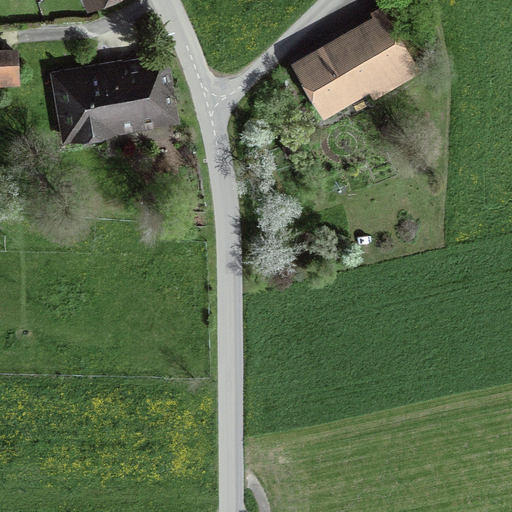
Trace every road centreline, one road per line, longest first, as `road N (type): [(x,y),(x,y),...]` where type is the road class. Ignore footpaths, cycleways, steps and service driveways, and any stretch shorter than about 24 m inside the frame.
road 1 (unclassified): [(224,511),(230,276),(224,182),(208,105)]
road 2 (residential): [(208,105),(331,0)]
